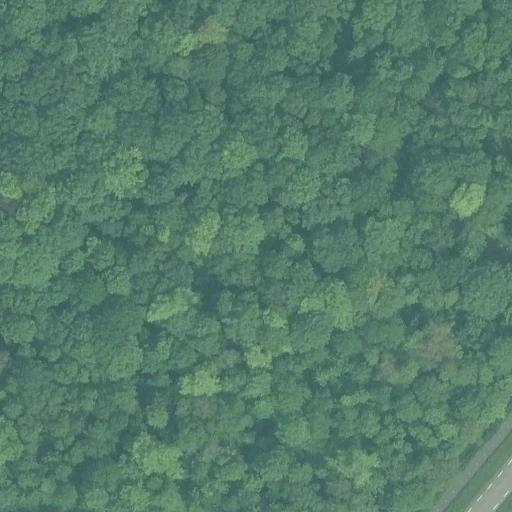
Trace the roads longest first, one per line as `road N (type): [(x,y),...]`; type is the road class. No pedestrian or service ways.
road 1 (unclassified): [(511,267),(406,179),(0,4)]
road 2 (unknown): [(472,308),(416,305),(364,318),(242,288),(165,309),(107,350),(27,511)]
